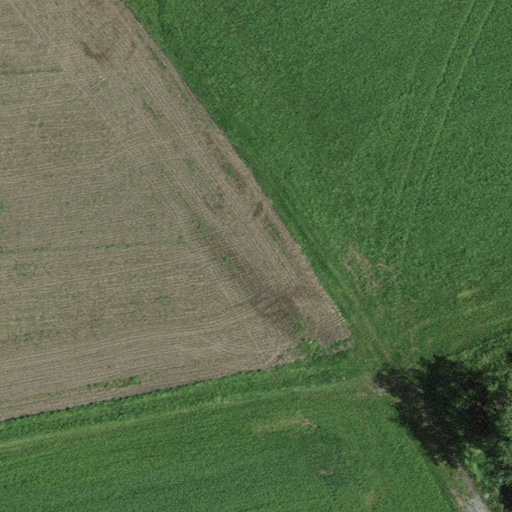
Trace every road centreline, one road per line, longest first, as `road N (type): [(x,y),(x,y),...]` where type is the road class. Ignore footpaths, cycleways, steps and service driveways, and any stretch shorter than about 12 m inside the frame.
road 1 (track): [(429,301),(0,410)]
road 2 (track): [(511,489),(429,301),(349,173)]
